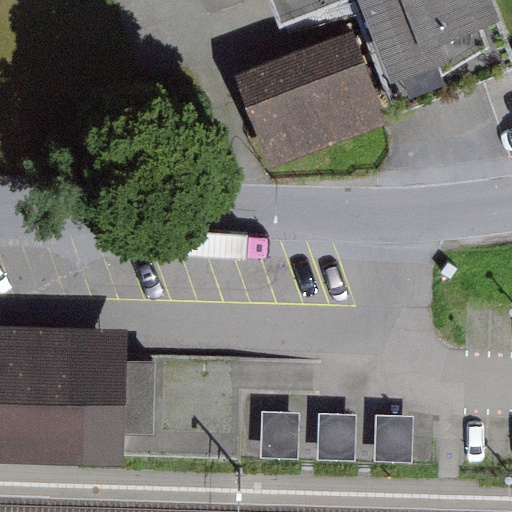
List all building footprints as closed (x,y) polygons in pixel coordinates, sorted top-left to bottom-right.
[(203,0),(210,15),(249,0),(203,0)] [(268,0),(281,31),(359,0),(358,0),(268,0)] [(511,52),(491,0),(358,0),(359,0),(403,113),(511,70),(511,52)] [(355,33),(236,78),(272,171),(391,126),(355,33)] [(0,456),(80,458),(125,459),(127,322),(0,318),(0,456)] [(416,447),(418,403),(260,398),(259,443),(416,447)]
